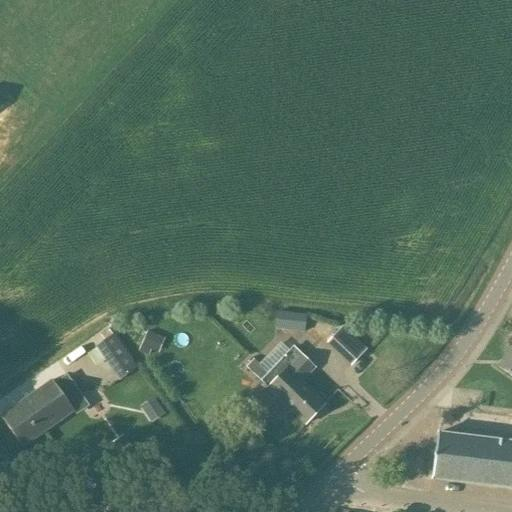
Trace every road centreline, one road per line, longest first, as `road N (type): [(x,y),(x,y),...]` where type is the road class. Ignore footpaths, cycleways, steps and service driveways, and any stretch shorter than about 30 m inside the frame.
road 1 (tertiary): [(335,477),(432,383),(511,269)]
road 2 (residential): [(511,510),(365,495),(335,477)]
